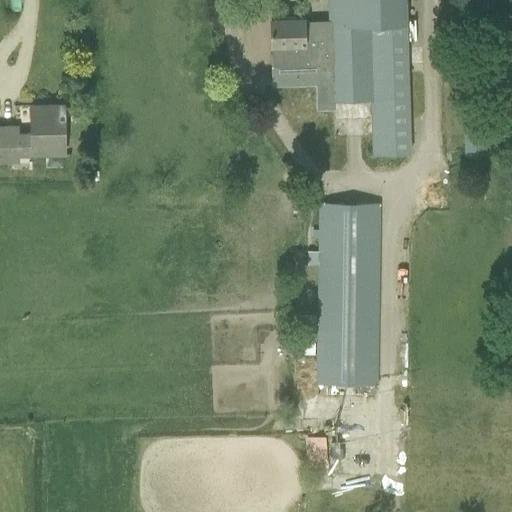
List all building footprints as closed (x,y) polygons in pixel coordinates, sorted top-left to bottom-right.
[(371,100),(373,156),(410,154),(404,0),(328,0),(329,20),(303,21),(303,18),(270,19),(272,65),(326,63),(328,101),(371,100)] [(0,127),(0,161),(17,161),(17,155),(63,154),(62,105),(30,106),(31,133),(16,134),(16,127),(0,127)] [(318,266),(317,356),(316,383),(378,384),(381,205),(319,204),(319,229),(311,229),(311,239),(319,239),(318,250),(307,250),(307,265),(318,266)] [(455,404),(413,403),(412,441),(454,442),(455,404)] [(468,472),(468,455),(444,454),(444,471),(468,472)]
